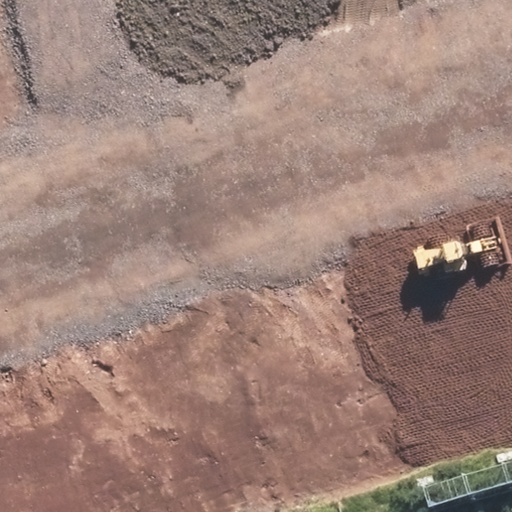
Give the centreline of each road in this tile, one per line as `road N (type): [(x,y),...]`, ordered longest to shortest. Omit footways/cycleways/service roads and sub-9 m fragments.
road 1 (residential): [(511,58),(124,171)]
road 2 (residential): [(124,171),(71,0)]
road 3 (residential): [(124,171),(0,208)]
